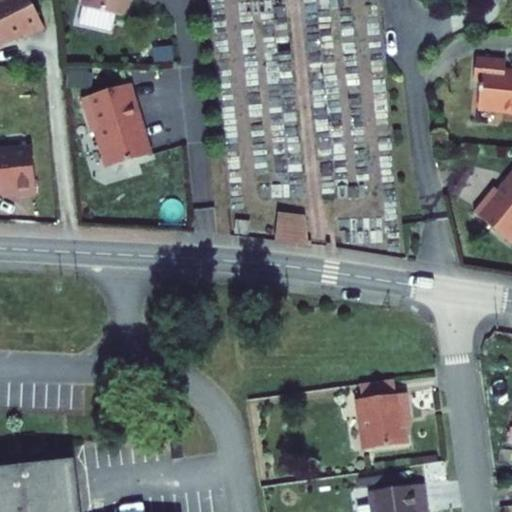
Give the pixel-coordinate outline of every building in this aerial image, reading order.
[(0,0),(0,45),(23,34),(24,37),(42,28),(28,0),(0,0)] [(81,0),(79,11),(124,21),(128,0),(81,0)] [(137,68),(152,66),(150,47),(135,48),(137,68)] [(490,74),(473,72),(471,92),(477,93),(474,120),(500,123),(510,118),(511,123),(511,86),(510,87),(489,85),(490,74)] [(124,87),(80,101),(91,134),(97,132),(108,169),(147,157),(124,87)] [(0,151),(0,194),(12,193),(13,198),(35,195),(31,149),(0,151)] [(511,187),(511,188),(496,205),(490,200),(469,225),(503,254),(509,248),(510,249),(511,248),(511,187)] [(289,234),(309,237),(309,220),(292,217),(289,234)] [(353,393),(361,447),(407,439),(402,405),(407,404),(404,387),(396,387),(394,371),(357,376),(360,392),(353,393)] [(199,427),(201,443),(217,441),(215,425),(199,427)] [(0,511),(190,511),(189,495),(88,504),(79,437),(0,445),(0,511)] [(372,502),(373,511),(416,511),(415,508),(427,505),(421,476),(370,485),(372,502)] [(355,504),(356,511),(373,511),(372,502),(355,504)]
